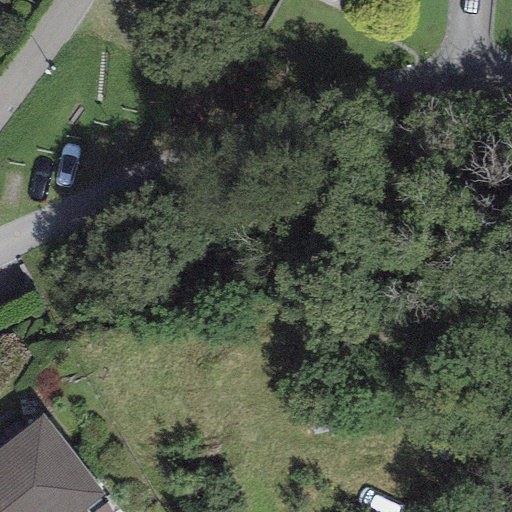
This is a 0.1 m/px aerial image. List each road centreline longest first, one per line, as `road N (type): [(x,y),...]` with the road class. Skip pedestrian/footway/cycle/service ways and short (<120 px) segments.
road 1 (residential): [(0,246),(415,77),(511,51)]
road 2 (residential): [(0,99),(72,0)]
